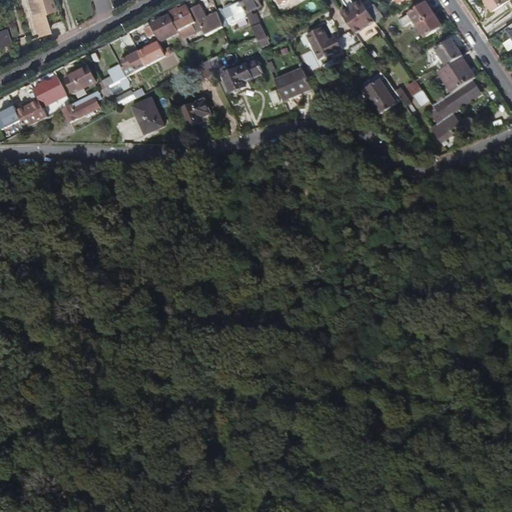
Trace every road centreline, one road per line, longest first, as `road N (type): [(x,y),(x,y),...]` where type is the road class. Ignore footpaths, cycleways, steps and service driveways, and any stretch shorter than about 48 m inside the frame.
road 1 (residential): [(0,156),(209,156),(352,121),(370,127),(401,169),(423,173),(511,136)]
road 2 (secondary): [(0,81),(157,0)]
